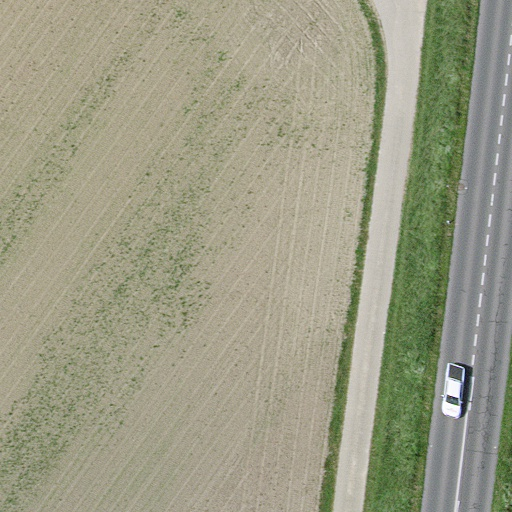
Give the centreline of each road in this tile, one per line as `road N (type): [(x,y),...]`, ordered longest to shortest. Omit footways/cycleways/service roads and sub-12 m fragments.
road 1 (track): [(389,0),(332,511)]
road 2 (tertiary): [(453,511),(511,7)]
